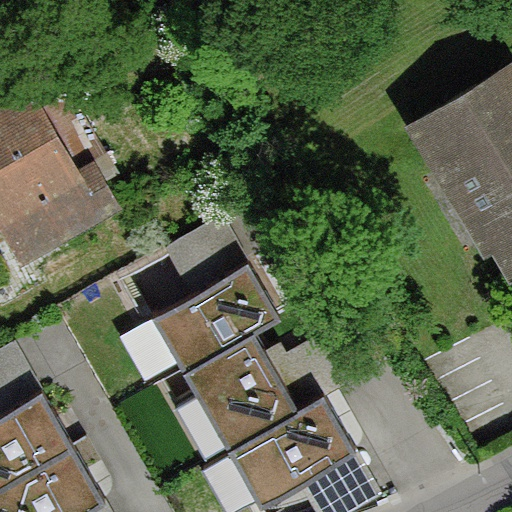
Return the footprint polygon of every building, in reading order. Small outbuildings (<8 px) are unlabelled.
[(81,0),(91,15),(114,0),(81,0)] [(0,91),(0,101),(2,105),(38,84),(48,103),(69,92),(51,63),(0,91)] [(511,66),(511,65),(417,121),(442,167),(453,161),(511,254),(511,66)] [(2,105),(0,106),(0,210),(26,257),(118,201),(95,161),(104,154),(69,92),(48,103),(38,84),(2,105)] [(269,223),(214,248),(237,300),(293,275),(269,223)] [(222,407),(176,326),(108,361),(127,400),(105,412),(103,425),(121,456),(150,439),(153,445),(222,407)] [(28,336),(0,346),(0,379),(40,365),(28,336)] [(101,347),(32,388),(47,417),(44,426),(54,436),(73,441),(103,425),(105,412),(127,400),(108,361),(101,347)] [(47,417),(32,388),(0,406),(0,458),(33,440),(33,432),(44,426),(47,417)] [(236,501),(258,491),(240,448),(218,457),(236,501)]
